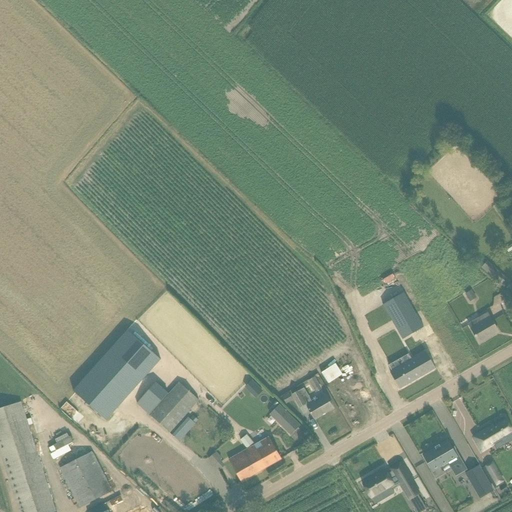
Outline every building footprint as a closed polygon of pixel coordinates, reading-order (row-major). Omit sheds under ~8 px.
[(488,263),(483,267),(495,281),(500,276),(488,263)] [(472,290),(466,293),(470,301),(476,298),(472,290)] [(404,293),(383,305),(403,339),(423,328),(404,293)] [(471,329),(479,343),(498,332),(488,314),(480,318),(482,323),(471,329)] [(128,330),(73,391),(86,402),(106,421),(120,404),(161,360),(138,339),(128,330)] [(425,352),(389,372),(399,389),(435,368),(425,352)] [(324,370),(329,382),(345,375),(340,363),(324,370)] [(322,389),(314,377),(308,381),(315,393),(322,389)] [(161,388),(142,409),(170,433),(199,401),(179,383),(168,395),(161,388)] [(257,386),(250,392),(255,397),(262,391),(257,386)] [(306,404),(309,410),(314,419),(333,408),(326,397),(313,405),(304,389),(292,395),(299,408),(306,404)] [(289,394),(282,397),(286,403),(292,400),(289,394)] [(0,452),(18,511),(56,511),(22,402),(0,408),(0,452)] [(279,405),(270,414),(291,435),(300,426),(279,405)] [(188,417),(172,435),(179,441),(195,423),(188,417)] [(496,448),(511,439),(511,430),(506,420),(493,427),(493,426),(474,437),(482,451),(494,444),(496,448)] [(246,435),(240,440),(246,448),(253,443),(246,435)] [(229,460),(241,482),(281,459),(269,437),(229,460)] [(437,458),(425,466),(434,482),(449,474),(452,478),(464,471),(456,457),(454,458),(449,451),(441,456),(440,455),(436,458),(437,458)] [(65,466),(60,468),(79,507),(113,491),(93,452),(88,454),(65,466)] [(217,452),(209,459),(214,465),(222,458),(217,452)] [(479,466),(466,474),(480,499),(493,491),(479,466)] [(376,475),(362,484),(371,499),(381,493),(380,493),(390,487),(392,490),(400,485),(409,500),(420,494),(412,480),(413,479),(408,471),(396,478),(392,472),(388,474),(385,469),(375,474),(376,475)] [(500,474),(489,480),(494,489),(504,483),(500,474)] [(500,489),(502,493),(508,490),(505,485),(500,489)] [(422,501),(413,507),(416,511),(421,511),(427,509),(422,501)] [(108,511),(108,510),(107,511),(103,503),(87,511),(108,511)]
